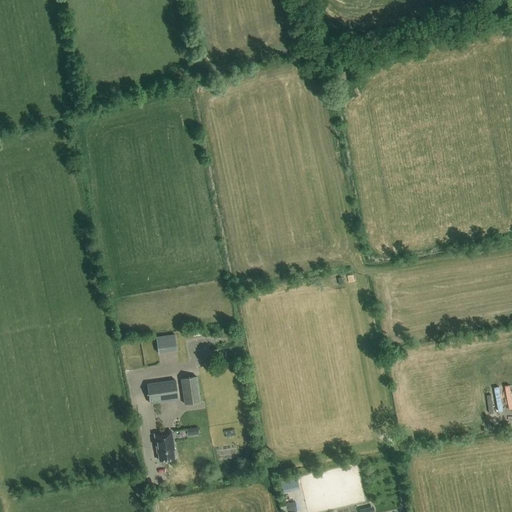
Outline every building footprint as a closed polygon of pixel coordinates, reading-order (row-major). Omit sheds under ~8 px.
[(156,352),(175,350),(173,333),(154,335),(156,352)] [(200,402),(196,377),(180,379),(184,404),(200,402)] [(175,380),(147,384),(150,404),(178,400),(175,380)] [(174,439),(201,435),(199,426),(172,430),(174,439)] [(172,462),(171,459),(171,454),(172,454),(169,435),(152,438),(154,452),(155,452),(157,465),(172,462)] [(293,502),(285,504),(287,511),(292,511),(295,511),(293,502)]
